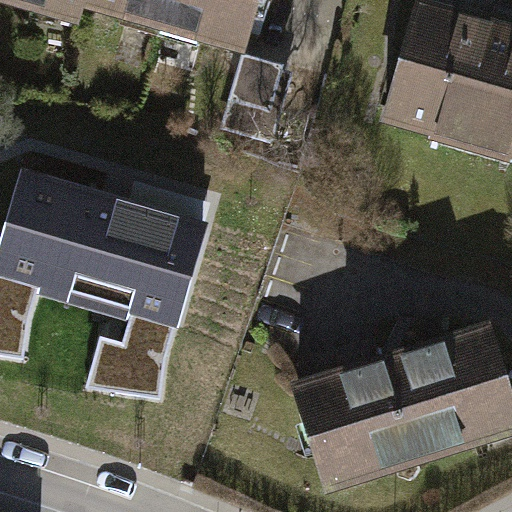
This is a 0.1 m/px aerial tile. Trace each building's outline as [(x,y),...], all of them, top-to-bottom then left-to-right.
[(93,0),(0,0),(0,17),(83,41),(88,18),(93,0)] [(93,0),(88,18),(243,63),(261,0),(93,0)] [(511,34),(422,10),(387,142),(511,174),(511,34)] [(213,233),(23,179),(0,260),(0,286),(183,338),(213,233)] [(511,374),(499,334),(299,398),(336,511),(511,454),(511,374)]
